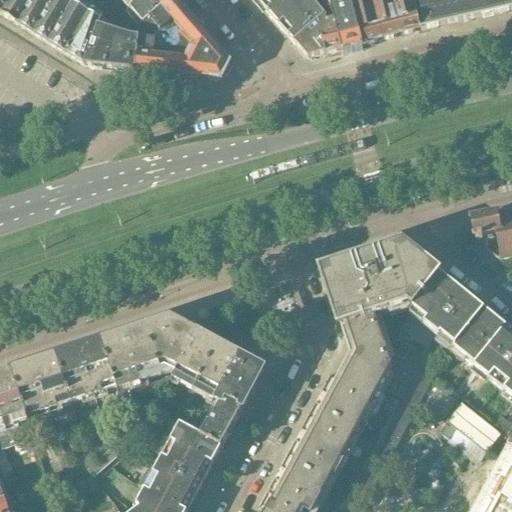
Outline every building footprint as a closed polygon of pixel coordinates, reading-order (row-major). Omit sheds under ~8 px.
[(0,0),(0,16),(1,18),(12,0),(0,0)] [(12,0),(1,18),(17,27),(33,0),(12,0)] [(33,0),(17,27),(32,37),(55,0),(33,0)] [(69,0),(55,0),(32,37),(49,47),(73,8),(75,4),(69,0)] [(119,0),(129,11),(121,18),(113,14),(105,31),(131,40),(138,41),(139,29),(173,0),(119,0)] [(232,66),(174,0),(173,0),(139,29),(138,41),(139,41),(135,75),(222,84),(232,66)] [(253,0),(295,48),(326,21),(311,4),(316,0),(253,0)] [(337,0),(330,5),(334,22),(341,54),(361,49),(351,4),(349,0),(337,0)] [(370,0),(366,0),(351,4),(361,49),(380,44),(370,0)] [(391,0),(370,0),(380,44),(400,39),(391,0)] [(411,0),(391,0),(400,39),(419,34),(411,0)] [(490,0),(411,0),(419,34),(494,17),(490,0)] [(511,0),(490,0),(494,17),(511,13),(511,0)] [(73,8),(49,47),(64,56),(88,17),(73,8)] [(88,17),(64,56),(85,69),(98,30),(99,24),(88,17)] [(326,21),(295,48),(304,59),(312,62),(341,54),(334,22),(327,24),(326,21)] [(105,31),(98,30),(85,69),(135,75),(139,41),(138,41),(131,40),(105,31)] [(497,219),(471,224),(475,244),(506,269),(511,262),(511,261),(511,219),(498,222),(497,219)] [(314,511),(353,441),(373,404),(393,415),(399,405),(378,394),(381,389),(401,400),(412,381),(391,370),(374,318),(393,312),(394,312),(407,308),(411,312),(412,312),(438,280),(438,279),(440,277),(402,246),(319,274),(337,331),(340,330),(350,358),(274,499),(279,501),(275,509),(270,506),(266,511),(314,511)] [(484,313),(440,277),(438,279),(438,280),(412,312),(411,312),(408,316),(453,352),(484,313)] [(506,330),(484,313),(453,352),(473,369),(472,370),(473,371),(506,330)] [(392,320),(382,324),(392,356),(404,362),(410,350),(400,345),(392,320)] [(173,382),(197,337),(170,322),(146,330),(162,379),(164,385),(173,382)] [(162,379),(146,330),(100,345),(115,392),(116,394),(117,394),(121,405),(143,398),(139,387),(162,379)] [(511,335),(506,330),(473,371),(511,402),(511,335)] [(193,393),(217,348),(197,337),(173,382),(193,393)] [(100,345),(55,360),(70,406),(115,392),(100,345)] [(242,411),(260,378),(263,373),(217,348),(193,393),(219,408),(220,407),(222,408),(225,401),(242,411)] [(70,406),(55,360),(10,375),(25,421),(39,417),(43,428),(52,425),(49,413),(70,406)] [(424,368),(347,511),(349,511),(361,511),(426,393),(434,376),(424,368)] [(25,421),(10,375),(0,378),(0,452),(3,452),(32,442),(25,421)] [(423,408),(445,421),(457,400),(435,387),(423,408)] [(225,401),(222,408),(220,407),(219,408),(215,416),(212,414),(199,438),(222,450),(242,411),(225,401)] [(500,437),(461,406),(446,425),(485,456),(500,437)] [(511,428),(501,420),(495,428),(507,437),(511,431),(511,428)] [(180,511),(188,511),(222,450),(199,438),(178,426),(143,492),(180,511)] [(106,434),(110,446),(118,443),(114,432),(106,434)] [(93,480),(136,442),(129,435),(87,472),(93,480)] [(107,449),(104,440),(87,446),(91,455),(107,449)] [(13,482),(3,452),(0,452),(0,469),(3,477),(2,477),(5,485),(13,482)] [(511,511),(511,456),(508,455),(477,511),(511,511)] [(53,500),(91,465),(88,456),(69,470),(46,478),(53,500)] [(22,497),(16,481),(13,482),(5,485),(2,486),(0,485),(0,504),(7,502),(22,497)] [(180,511),(143,492),(134,508),(129,511),(180,511)] [(40,511),(34,493),(22,497),(7,502),(0,504),(0,511),(38,511),(40,511)]
